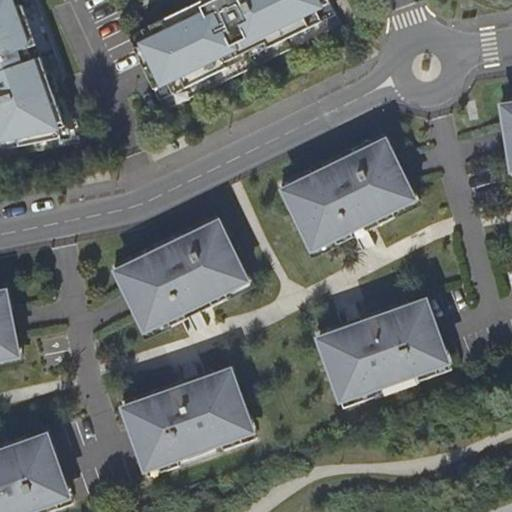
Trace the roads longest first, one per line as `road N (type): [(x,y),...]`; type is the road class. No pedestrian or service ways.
road 1 (residential): [(391,80),(127,207),(0,231)]
road 2 (unknown): [(64,219),(109,463)]
road 3 (residential): [(438,101),(469,218)]
